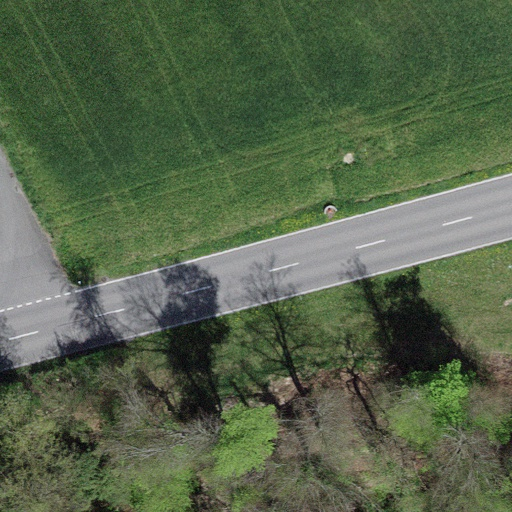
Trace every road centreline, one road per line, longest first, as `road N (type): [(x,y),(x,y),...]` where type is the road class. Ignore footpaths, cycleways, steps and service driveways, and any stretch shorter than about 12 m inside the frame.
road 1 (secondary): [(0,336),(511,198)]
road 2 (unknown): [(62,320),(0,197)]
